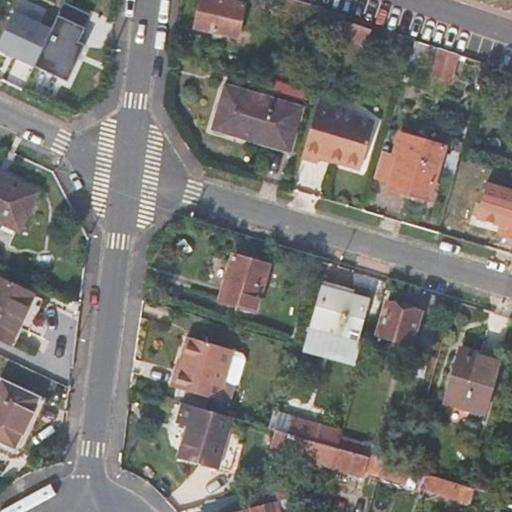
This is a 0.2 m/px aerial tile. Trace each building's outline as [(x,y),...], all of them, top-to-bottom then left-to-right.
[(227,0),(200,0),(195,26),(238,35),(244,3),(227,0)] [(0,40),(0,48),(68,81),(86,42),(79,39),(91,14),(64,1),(51,29),(14,11),(0,40)] [(316,23),(339,31),(343,14),(321,7),(316,23)] [(455,63),(458,53),(416,41),(412,56),(438,63),(435,76),(456,82),(460,65),(455,63)] [(226,85),(213,127),(290,150),(302,106),(226,85)] [(373,121),(316,107),(308,137),(302,157),(320,162),(322,154),(362,164),(373,121)] [(442,147),(399,134),(393,156),(383,152),(374,179),(391,184),(389,188),(429,200),(438,169),(436,169),(442,147)] [(7,177),(4,181),(0,179),(0,219),(19,229),(37,191),(7,177)] [(511,192),(487,185),(477,220),(503,228),(501,233),(511,236),(511,192)] [(255,313),(269,265),(233,255),(220,303),(255,313)] [(33,294),(0,278),(0,335),(11,341),(33,294)] [(370,292),(354,287),(351,297),(324,289),(313,326),(325,330),(357,339),(367,302),(370,292)] [(379,334),(410,344),(419,313),(388,304),(379,334)] [(357,339),(325,330),(323,337),(355,346),(357,339)] [(243,353),(233,350),(191,339),(183,369),(180,368),(174,388),(229,404),(234,386),(239,383),(246,358),(243,353)] [(483,413),(496,368),(498,360),(461,350),(446,402),(483,413)] [(0,437),(15,445),(39,397),(3,380),(0,385),(0,437)] [(218,471),(233,419),(183,405),(178,424),(187,427),(178,459),(218,471)] [(294,418),(282,415),(277,432),(289,435),(294,418)] [(289,435),(338,450),(342,438),(343,433),(294,418),(289,435)] [(272,451),(332,470),(338,450),(289,435),(277,432),(275,431),(272,451)] [(396,453),(342,438),(338,450),(383,463),(392,466),(396,453)] [(363,472),(380,477),(383,463),(338,450),(332,470),(361,478),(363,472)] [(383,478),(425,490),(429,477),(406,470),(392,466),(383,463),(380,477),(383,478)] [(425,490),(470,504),(471,501),(475,490),(429,477),(425,490)] [(202,506),(203,511),(291,511),(283,483),(254,492),(202,506)]
